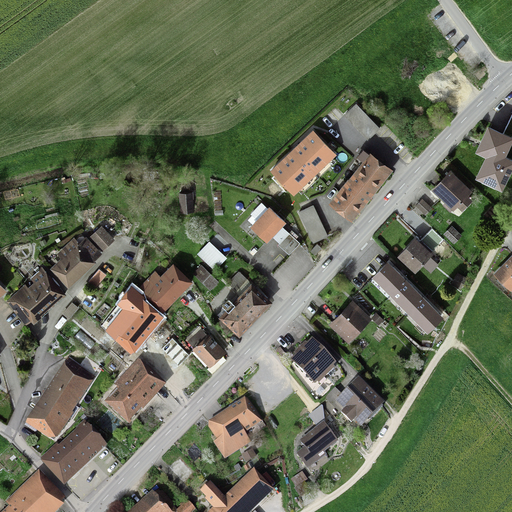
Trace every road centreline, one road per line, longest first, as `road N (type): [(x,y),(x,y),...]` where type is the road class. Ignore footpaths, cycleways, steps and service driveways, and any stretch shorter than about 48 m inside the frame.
road 1 (secondary): [(511,73),(92,511)]
road 2 (residential): [(511,221),(369,467),(307,511)]
